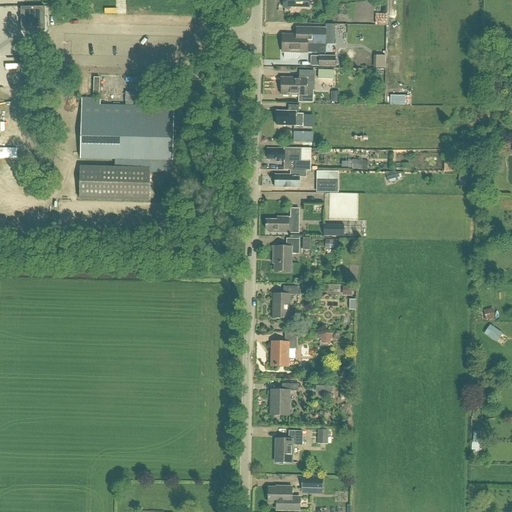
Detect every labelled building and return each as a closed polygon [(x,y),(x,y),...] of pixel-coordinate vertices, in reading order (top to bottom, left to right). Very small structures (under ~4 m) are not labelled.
[(283,0),(284,9),(291,9),(291,8),(309,8),(309,0),(283,0)] [(21,8),(21,32),(45,31),(45,7),(21,8)] [(384,25),(384,14),(373,14),(373,25),(384,25)] [(315,29),(302,29),(297,29),(297,36),(283,36),(283,53),(308,54),(317,54),(319,52),(319,44),(326,45),(326,29),(315,29)] [(339,57),(340,48),(333,48),(333,57),(318,56),(318,67),(335,68),(335,57),(339,57)] [(372,56),(372,68),(383,68),(382,56),(372,56)] [(335,71),(318,71),(318,80),(334,80),(335,71)] [(313,103),(314,91),(307,91),(307,79),(282,79),(282,96),(300,97),(299,103),(313,103)] [(411,106),(411,96),(390,96),(390,106),(411,106)] [(173,173),(173,161),(174,108),(100,106),(100,98),(82,98),(81,159),(140,160),(140,168),(80,167),(80,199),(150,201),(150,173),(173,173)] [(278,112),(277,126),(295,127),(304,128),(304,115),(299,115),(299,106),(289,106),(289,113),(278,112)] [(306,133),(294,133),(294,143),(306,143),(306,133)] [(307,171),(311,171),(311,162),(311,150),(302,150),(285,149),(285,150),(268,150),(268,160),(278,160),(278,162),(288,162),(288,163),(294,163),(294,171),(307,171)] [(354,160),(353,169),(368,171),(369,161),(354,160)] [(500,162),(490,162),(490,172),(500,172),(500,162)] [(294,171),(291,171),(291,176),(276,176),(276,188),(300,189),(300,178),(307,178),(307,171),(294,171)] [(338,193),(338,180),(338,172),(316,172),(316,193),(338,193)] [(398,174),(390,177),(392,183),(400,180),(398,174)] [(300,234),(300,210),(292,210),(292,218),(279,218),(278,221),(267,221),(267,230),(270,230),(270,233),(300,234)] [(352,237),(352,227),(344,227),(344,225),(323,225),(323,237),(344,237),(352,237)] [(299,254),(300,240),(287,240),(287,248),(274,247),(273,264),(275,265),(275,272),(292,273),(292,254),(299,254)] [(337,249),(337,240),(325,240),(325,249),(337,249)] [(299,296),(299,288),(284,287),(284,295),(274,295),(273,319),(286,319),(286,322),(295,322),(295,312),(290,312),(290,295),(299,296)] [(491,309),(482,311),(485,321),(494,319),(491,309)] [(490,325),(484,334),(493,341),(500,332),(490,325)] [(289,350),(297,350),(297,335),(304,335),(304,331),(297,331),(297,332),(285,332),(285,337),(285,344),(273,343),(272,367),(288,367),(289,350)] [(298,392),(299,385),(282,385),(282,391),(271,391),(271,416),(290,416),(290,392),(298,392)] [(472,442),(484,442),(484,429),(479,429),(479,425),(473,425),(472,442)] [(327,444),(328,430),(317,430),(317,444),(327,444)] [(303,446),(303,432),(289,432),(289,440),(276,440),(276,463),(293,464),(293,446),(303,446)] [(484,458),(484,442),(472,442),(472,458),(484,458)] [(313,487),(322,487),(323,479),(303,478),(302,490),(313,491),(313,487)] [(277,488),(277,489),(269,489),(269,504),(277,504),(277,511),(300,511),(300,500),(292,500),(292,488),(277,488)]
